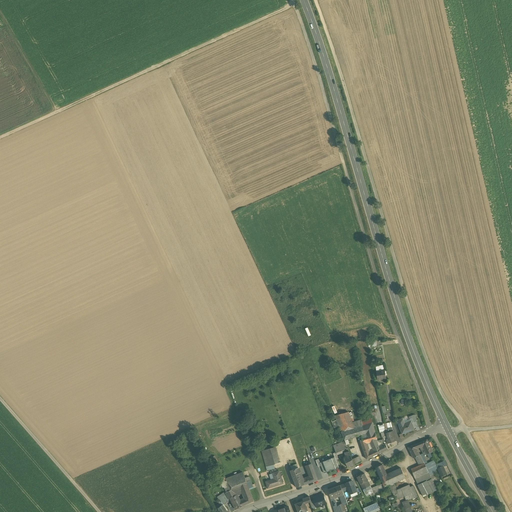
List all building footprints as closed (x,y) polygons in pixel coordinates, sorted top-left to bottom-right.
[(384,370),(381,371),(377,372),(376,372),(378,380),(386,379),(385,370),(384,370)] [(348,412),(335,416),(344,440),(355,437),(361,435),(361,436),(375,432),(370,417),(352,423),(348,412)] [(411,422),(404,424),(402,419),(398,421),(402,433),(414,429),(411,422)] [(393,431),(386,433),(388,439),(395,437),(393,431)] [(375,432),(361,436),(363,444),(366,443),(371,441),(377,439),(375,434),(375,432)] [(377,439),(371,441),(375,451),(379,449),(379,447),(377,439)] [(427,454),(431,452),(432,452),(427,439),(418,443),(419,448),(420,447),(421,451),(422,451),(423,453),(424,456),(427,455),(427,454)] [(366,443),(363,444),(361,444),(367,460),(373,456),(371,452),(370,450),(369,451),(366,443)] [(418,443),(408,447),(413,458),(415,457),(420,455),(417,449),(416,449),(419,448),(418,443)] [(339,444),(333,446),(336,453),(337,454),(342,452),(339,444)] [(379,447),(379,449),(380,453),(381,454),(388,450),(386,444),(385,444),(384,445),(381,446),(379,447)] [(350,455),(348,448),(346,445),(343,446),(345,451),(346,455),(348,457),(344,458),(348,467),(354,464),(352,459),(350,455)] [(274,447),(262,451),(266,467),(274,464),(279,463),(274,447)] [(420,455),(415,457),(419,467),(425,464),(420,455)] [(359,456),(352,459),(354,464),(361,461),(359,456)] [(335,457),(327,460),(331,471),(339,468),(336,460),(335,457)] [(327,460),(320,463),(321,466),(324,474),(331,471),(327,460)] [(428,463),(425,464),(429,473),(430,476),(434,474),(436,473),(435,470),(438,468),(436,465),(434,460),(428,463)] [(311,463),(306,465),(311,477),(316,475),(315,474),(311,463)] [(274,464),(266,467),(268,471),(270,470),(272,474),(273,474),(277,472),(277,471),(276,468),(275,469),(274,464)] [(419,467),(411,470),(415,479),(429,473),(425,464),(419,467)] [(387,474),(382,465),(376,467),(380,477),(387,474)] [(444,466),(438,469),(441,477),(447,474),(444,466)] [(401,468),(387,475),(387,474),(380,477),(384,487),(389,485),(393,483),(405,478),(401,468)] [(279,471),(277,471),(277,472),(273,474),(275,480),(266,482),(268,488),(283,483),(279,471)] [(243,473),(231,477),(235,489),(241,486),(247,484),(246,482),(243,473)] [(300,473),(292,476),(297,488),(304,485),(303,481),(300,473)] [(429,473),(415,479),(417,482),(430,476),(429,473)] [(370,486),(364,474),(357,477),(363,489),(366,488),(370,486)] [(316,475),(311,477),(311,478),(303,481),(304,485),(318,480),(316,475)] [(231,477),(227,479),(231,490),(235,489),(231,477)] [(231,490),(227,479),(225,479),(225,478),(220,480),(223,487),(224,487),(226,492),(231,490)] [(352,481),(346,483),(346,484),(345,484),(347,490),(348,489),(350,494),(357,492),(352,481)] [(432,491),(427,481),(418,486),(423,496),(432,491)] [(394,484),(393,484),(393,483),(389,485),(394,495),(398,494),(397,490),(394,484)] [(247,484),(241,486),(243,490),(242,490),(242,492),(245,500),(247,504),(254,501),(249,490),(247,484)] [(410,487),(409,484),(397,490),(398,494),(394,495),(396,500),(401,498),(403,503),(408,501),(418,496),(413,486),(410,487)] [(340,485),(328,490),(331,498),(341,495),(343,494),(343,492),(340,485)] [(231,490),(226,492),(225,493),(226,495),(229,500),(230,499),(236,495),(231,490)] [(323,494),(313,498),(314,501),(317,508),(327,504),(323,494)] [(217,501),(219,504),(221,507),(223,505),(229,501),(229,500),(226,495),(217,501)] [(236,495),(230,499),(235,510),(242,506),(240,502),(236,495)] [(303,501),(295,504),(297,511),(303,511),(306,511),(307,510),(305,504),(303,501)] [(412,511),(408,501),(403,503),(406,511),(412,511)] [(377,503),(363,509),(364,511),(369,511),(370,511),(379,508),(377,503)]
